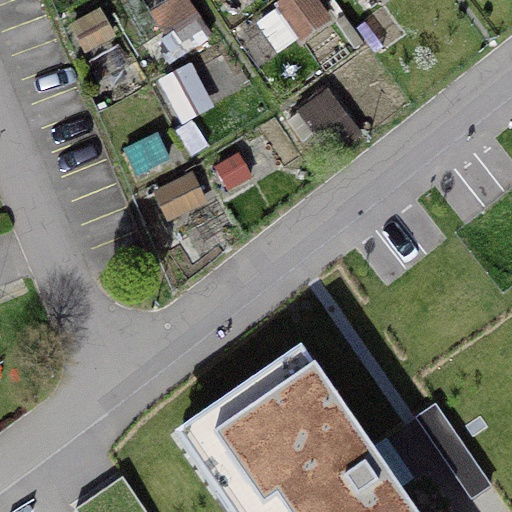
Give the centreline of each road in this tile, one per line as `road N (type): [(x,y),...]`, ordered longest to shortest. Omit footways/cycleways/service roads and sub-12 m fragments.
road 1 (residential): [(511,65),(116,375)]
road 2 (residential): [(0,125),(68,291),(116,375)]
road 3 (residential): [(116,375),(0,464)]
